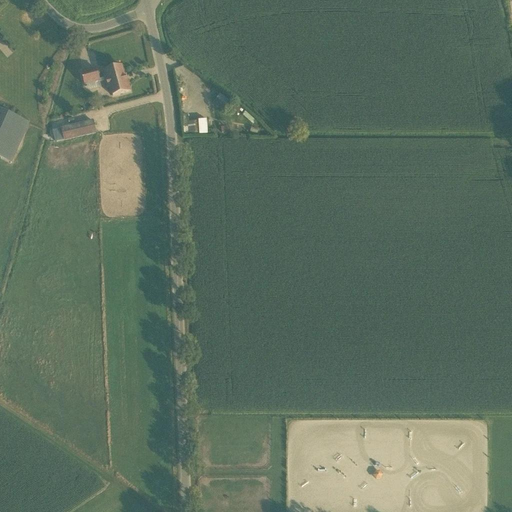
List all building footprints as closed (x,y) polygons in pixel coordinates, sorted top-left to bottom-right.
[(121,67),(102,72),(103,73),(98,74),(96,69),(81,73),(85,85),(100,81),(99,80),(104,79),(107,88),(110,87),(113,96),(130,92),(127,82),(126,82),(121,67)] [(219,95),(216,99),(225,106),(226,106),(229,102),(219,95)] [(0,158),(12,164),(26,133),(30,124),(0,110),(0,158)] [(96,134),(93,121),(61,128),(64,141),(96,134)] [(184,121),(184,133),(198,134),(198,122),(184,121)]
